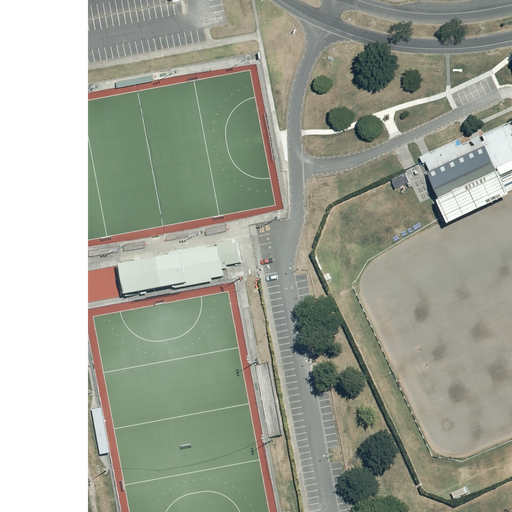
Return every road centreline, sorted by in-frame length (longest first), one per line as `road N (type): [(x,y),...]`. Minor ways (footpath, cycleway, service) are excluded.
road 1 (tertiary): [(511,35),(420,43),(325,19)]
road 2 (tertiary): [(340,0),(411,18),(511,10)]
